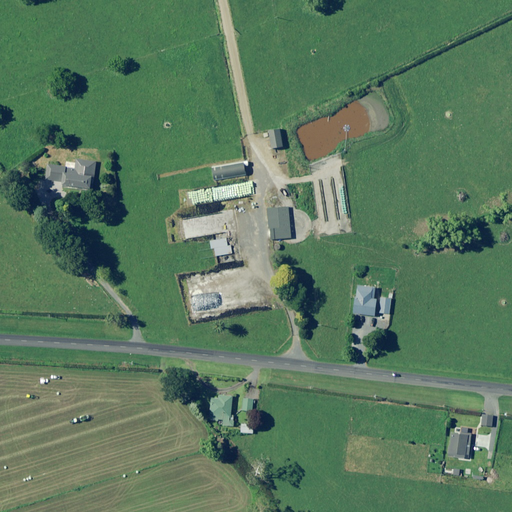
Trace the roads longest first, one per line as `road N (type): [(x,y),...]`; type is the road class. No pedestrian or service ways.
road 1 (unclassified): [(0,337),(153,346),(511,390)]
road 2 (track): [(222,0),(259,160),(276,180),(333,174)]
road 3 (track): [(153,346),(0,155)]
road 4 (track): [(259,160),(257,244),(292,321),(294,366)]
